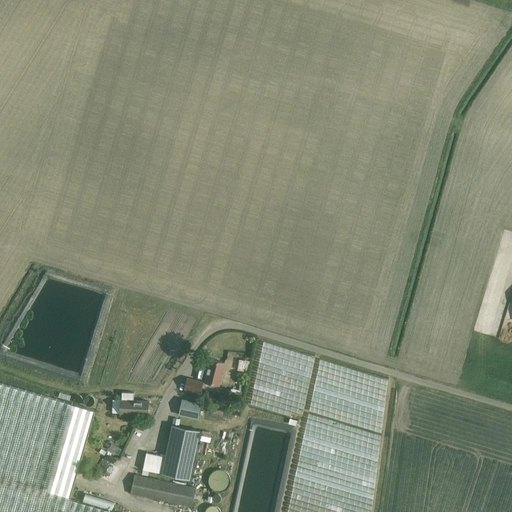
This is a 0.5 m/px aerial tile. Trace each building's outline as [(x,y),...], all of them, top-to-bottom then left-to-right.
[(210,359),(205,380),(205,381),(219,385),(221,377),(220,377),(222,370),(223,370),(225,363),(210,359)] [(203,382),(196,380),(187,378),(185,389),(200,393),(203,382)] [(67,511),(71,500),(71,499),(96,410),(0,382),(0,511),(67,511)] [(201,402),(202,395),(185,391),(184,398),(201,402)] [(112,400),(112,412),(120,413),(120,415),(133,416),(133,413),(149,414),(149,402),(133,401),(133,392),(121,392),(120,400),(112,400)] [(198,419),(202,403),(182,399),(179,415),(198,419)] [(144,470),(190,479),(200,430),(173,425),(166,457),(147,453),(144,470)] [(131,493),(192,507),(196,488),(135,475),(131,493)] [(115,511),(71,499),(71,500),(67,511),(115,511)]
